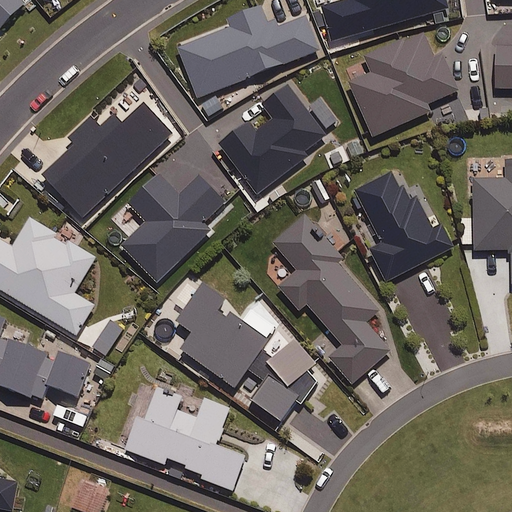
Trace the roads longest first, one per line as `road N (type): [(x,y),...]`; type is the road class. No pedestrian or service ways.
road 1 (residential): [(318,511),(358,448),(406,406),(444,382),(511,363)]
road 2 (residential): [(145,0),(61,60),(0,122)]
